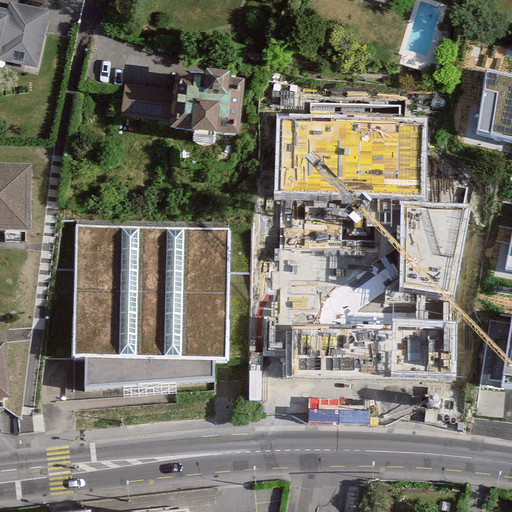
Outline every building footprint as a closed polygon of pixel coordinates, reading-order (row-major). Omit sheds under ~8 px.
[(0,63),(38,72),(51,12),(9,3),(5,19),(0,17),(0,63)] [(511,77),(488,72),(478,138),(511,146),(511,77)] [(175,91),(125,86),(122,120),(172,125),(170,140),(193,142),(192,144),(218,147),(218,145),(239,147),(245,90),(231,88),(231,84),(207,82),(207,85),(176,82),(175,91)] [(424,118),(277,116),(275,193),(423,195),(424,118)] [(30,172),(0,172),(0,238),(30,239),(30,172)] [(469,204),(400,202),(399,292),(455,296),(469,204)] [(232,234),(79,229),(73,368),(87,368),(85,398),(126,395),(159,393),(179,392),(214,389),(215,371),(228,371),(232,234)] [(392,327),(291,327),(290,379),(457,380),(458,323),(393,319),(392,327)] [(511,328),(502,387),(511,387),(511,328)] [(6,351),(0,351),(0,410),(13,409),(6,351)] [(159,393),(126,395),(127,402),(179,399),(179,392),(159,393)] [(424,395),(423,424),(453,426),(455,397),(424,395)]
